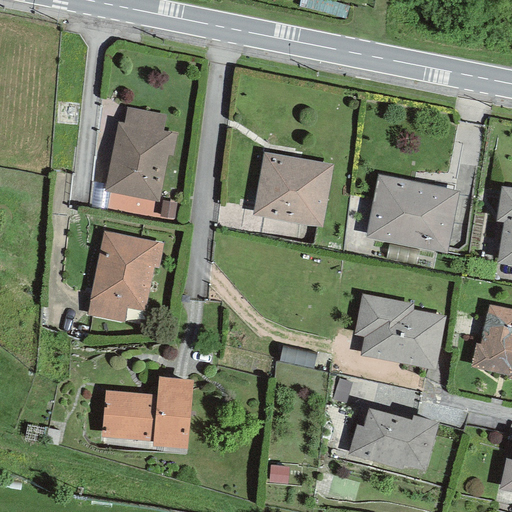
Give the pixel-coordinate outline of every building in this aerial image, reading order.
[(172,140),(119,130),(104,205),(158,215),(172,140)] [(265,154),(254,213),(323,227),(335,168),(265,154)] [(380,175),(366,237),(448,255),(461,192),(380,175)] [(511,194),(510,195),(503,266),(511,266),(511,194)] [(158,246),(105,238),(93,318),(145,327),(158,246)] [(446,304),(362,294),(354,356),(439,366),(446,304)] [(511,330),(482,324),(472,368),(511,376),(511,330)] [(157,395),(100,392),(97,449),(189,455),(193,381),(158,379),(157,395)] [(440,426),(365,402),(350,449),(425,473),(440,426)] [(511,441),(508,441),(501,490),(511,491),(511,441)]
